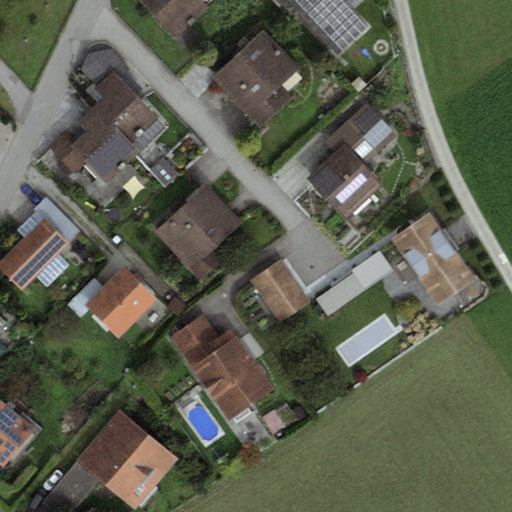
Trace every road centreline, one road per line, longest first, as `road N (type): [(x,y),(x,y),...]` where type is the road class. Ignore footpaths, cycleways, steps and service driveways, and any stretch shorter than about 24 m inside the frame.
road 1 (track): [(403,0),(442,144),(471,215),(511,281)]
road 2 (residential): [(41,119),(97,0)]
